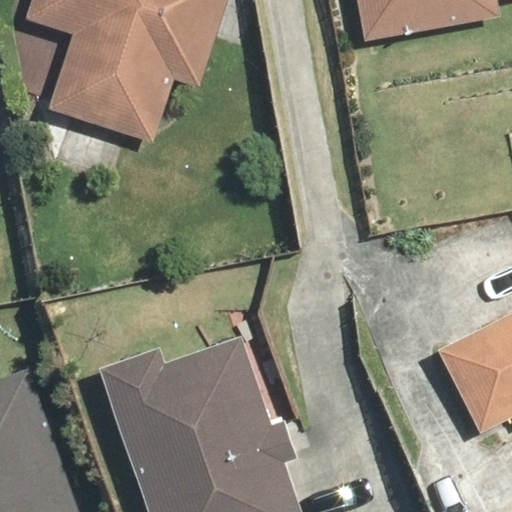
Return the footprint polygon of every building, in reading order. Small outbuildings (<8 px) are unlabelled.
[(205,86),(229,0),(38,0),(34,19),(75,30),(51,115),(158,144),(176,79),(205,86)] [(357,0),(366,45),(511,17),(511,16),(508,0),(357,0)] [(511,314),(442,351),(484,432),(511,417),(511,314)] [(161,346),(103,365),(153,511),(305,511),(287,460),(299,457),(286,419),(274,423),(244,336),(166,362),(161,346)] [(82,511),(34,366),(0,377),(0,511),(82,511)]
